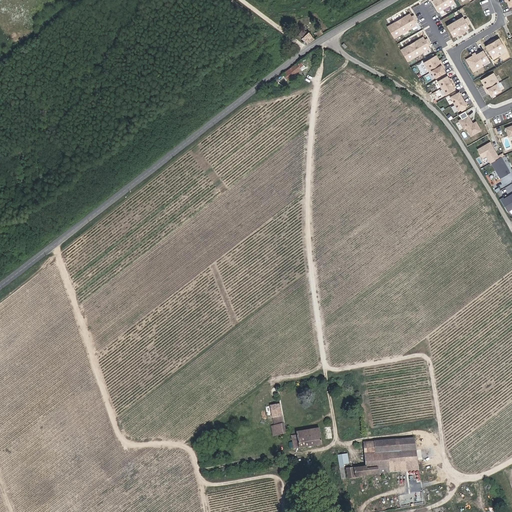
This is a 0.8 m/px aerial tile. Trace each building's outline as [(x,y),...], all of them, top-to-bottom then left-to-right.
[(444,9),(438,0),(434,0),(432,1),(439,13),(444,9)] [(445,0),(438,0),(444,9),(450,6),(445,0)] [(410,15),(402,19),(409,31),(416,26),(415,23),(413,21),(412,19),(411,17),(410,15)] [(463,16),(458,20),(464,31),(470,28),(468,25),(467,23),(466,21),(465,19),(463,16)] [(402,19),(394,24),(401,35),(409,31),(402,19)] [(458,20),(452,23),(459,34),(464,31),(458,20)] [(452,23),(447,26),(453,37),(459,34),(452,23)] [(387,28),(394,40),(401,35),(394,24),(387,28)] [(302,38),(306,31),(301,28),(298,36),(302,38)] [(294,40),(304,48),(309,44),(315,40),(311,37),(309,39),(306,36),(302,40),(298,36),(294,40)] [(424,38),(416,43),(423,54),(430,50),(428,46),(427,44),(426,43),(425,41),(424,38)] [(496,38),(492,41),(499,53),(507,48),(501,39),(497,41),(496,38)] [(499,53),(492,41),(489,43),(490,45),(486,48),(492,57),(499,53)] [(416,43),(408,47),(415,59),(423,54),(416,43)] [(401,52),(407,63),(415,59),(408,47),(401,52)] [(476,53),(483,65),(491,60),(485,50),(481,53),(480,51),(476,53)] [(483,65),(476,53),(472,55),(473,57),(468,60),(475,72),(484,67),(483,65)] [(430,74),(432,72),(443,65),(441,62),(440,63),(436,57),(424,64),(430,74)] [(446,69),(443,65),(432,72),(437,80),(446,74),(444,70),(446,69)] [(288,75),(280,81),(285,87),(299,75),(295,69),(288,75)] [(487,91),(498,85),(501,83),(495,74),(483,81),(486,87),(485,88),(487,91)] [(443,89),(455,82),(453,79),(450,80),(448,76),(438,82),(443,89)] [(457,86),(455,82),(443,89),(447,97),(457,91),(454,87),(457,86)] [(503,93),(498,85),(487,91),(489,95),(491,94),(494,98),(503,93)] [(459,95),(457,93),(453,95),(455,97),(452,99),(456,105),(465,100),(462,93),(459,95)] [(464,112),(468,110),(466,108),(469,106),(465,100),(456,105),(460,112),(462,110),(464,112)] [(475,124),(467,113),(461,116),(464,120),(461,122),(467,131),(468,130),(473,138),(483,132),(478,123),(475,124)] [(494,165),(502,160),(492,145),(480,152),(485,160),(489,158),(493,165),(494,165)] [(511,174),(511,173),(503,159),(502,160),(494,165),(503,180),(511,174)] [(506,201),(502,203),(509,215),(511,213),(511,198),(506,202),(506,201)] [(273,436),(285,434),(281,417),(280,417),(278,406),(268,407),(271,428),(273,436)] [(288,436),(289,443),(295,442),(296,449),(319,444),(316,429),(293,433),(293,435),(288,436)] [(409,437),(394,439),(394,440),(400,440),(401,451),(411,450),(409,437)] [(394,439),(360,443),(361,455),(363,467),(345,470),(347,481),(402,473),(400,462),(395,463),(392,464),(391,452),(395,452),(401,451),(400,440),(394,440),(394,439)] [(345,449),(334,451),(339,482),(344,481),(341,463),(347,462),(345,449)] [(412,461),(400,462),(402,473),(414,472),(412,461)]
